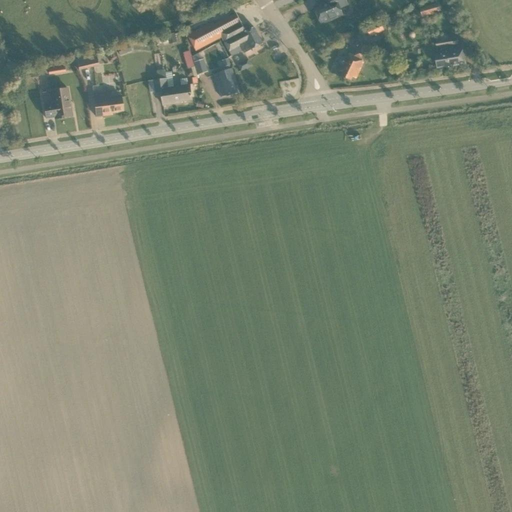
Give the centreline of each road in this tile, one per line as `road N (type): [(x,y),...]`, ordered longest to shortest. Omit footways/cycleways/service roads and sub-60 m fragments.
road 1 (tertiary): [(0,157),(320,107)]
road 2 (tertiary): [(320,107),(511,79)]
road 3 (tertiary): [(320,107),(311,68),(265,0)]
